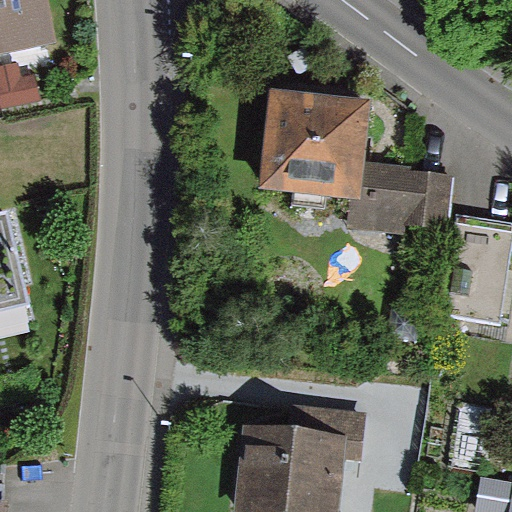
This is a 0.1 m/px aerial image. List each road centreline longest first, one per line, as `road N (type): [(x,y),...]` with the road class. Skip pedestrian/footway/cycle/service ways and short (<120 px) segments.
road 1 (residential): [(104,511),(135,210),(131,0)]
road 2 (residential): [(346,0),(511,116)]
